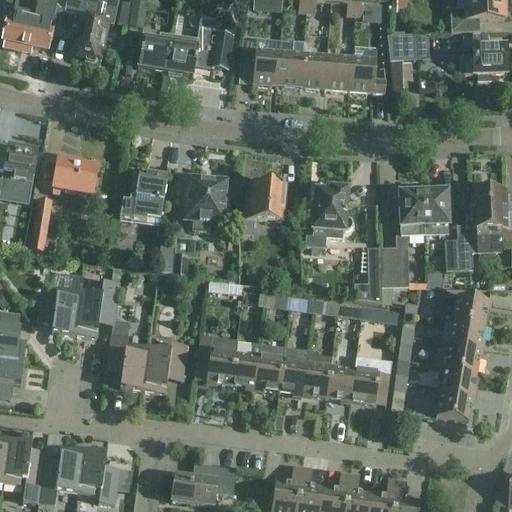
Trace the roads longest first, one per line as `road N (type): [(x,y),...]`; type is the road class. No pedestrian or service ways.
road 1 (residential): [(511,138),(239,134),(0,94)]
road 2 (residential): [(152,444),(165,433),(491,468),(511,437)]
